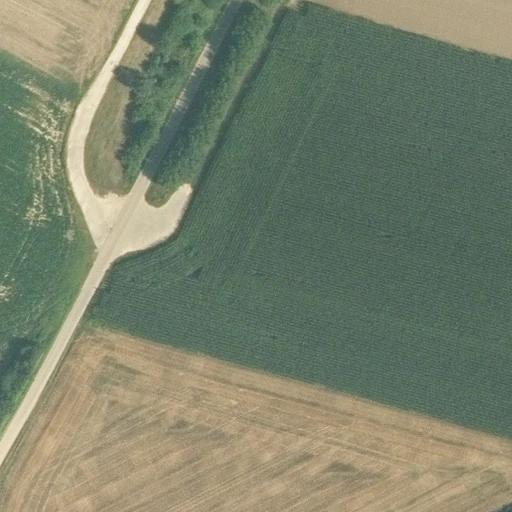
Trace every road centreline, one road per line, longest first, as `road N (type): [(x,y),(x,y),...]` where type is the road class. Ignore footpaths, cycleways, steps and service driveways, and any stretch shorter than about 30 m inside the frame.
road 1 (track): [(234,0),(0,457)]
road 2 (track): [(116,230),(150,231),(173,214),(281,0)]
road 3 (track): [(116,230),(93,213),(73,151),(145,0)]
